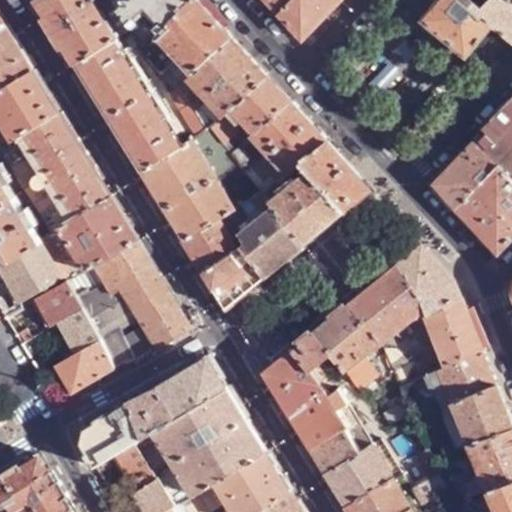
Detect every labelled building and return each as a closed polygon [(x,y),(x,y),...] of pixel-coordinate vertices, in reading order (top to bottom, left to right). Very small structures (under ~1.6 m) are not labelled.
[(82,0),(37,0),(141,170),(181,147),(175,137),(177,135),(125,51),(123,53),(116,43),(128,35),(131,33),(116,15),(111,9),(109,6),(97,13),(90,1),(85,4),(82,0)] [(119,0),(111,9),(116,15),(128,0),(119,0)] [(159,29),(188,0),(128,0),(116,15),(131,33),(128,35),(145,52),(158,30),(159,29)] [(196,72),(233,37),(198,0),(188,0),(159,29),(180,54),(196,72)] [(289,0),(267,0),(278,12),(289,0)] [(289,0),(278,12),(303,38),(321,19),(339,0),(289,0)] [(491,25),(462,0),(400,0),(467,54),(491,25)] [(511,0),(462,0),(491,25),(511,43),(511,0)] [(0,27),(8,23),(0,9),(0,27)] [(0,90),(35,68),(8,23),(0,27),(0,90)] [(233,109),(268,76),(233,37),(196,72),(193,75),(227,114),(233,109)] [(193,75),(196,72),(180,54),(167,66),(183,84),(193,75)] [(182,85),(183,84),(167,66),(159,56),(151,61),(174,91),(182,85)] [(18,138),(62,111),(35,68),(0,90),(0,115),(13,140),(18,138)] [(255,134),(291,102),(268,76),(233,109),(255,134)] [(173,93),(200,136),(210,128),(182,85),(174,91),(173,93)] [(511,100),(475,139),(498,162),(511,177),(511,100)] [(301,163),(327,140),(291,102),(255,134),(252,135),(287,175),(301,163)] [(68,221),(113,194),(62,111),(18,138),(40,174),(34,180),(33,184),(33,187),(36,190),(39,190),(48,185),(68,221)] [(241,130),(227,114),(219,121),(213,126),(228,141),(241,130)] [(0,144),(8,142),(0,126),(0,144)] [(498,162),(475,139),(433,182),(456,207),(498,162)] [(193,140),(181,147),(141,170),(184,239),(214,224),(222,220),(235,213),(255,201),(265,195),(264,194),(262,190),(243,166),(239,160),(215,175),(193,140)] [(371,189),(327,140),(301,163),(343,212),(371,189)] [(252,159),(242,145),(235,151),(233,153),(239,160),(243,166),(249,162),(252,159)] [(249,162),(243,166),(262,190),(268,186),(249,162)] [(511,177),(498,162),(456,207),(496,253),(511,236),(511,177)] [(343,212),(301,163),(287,175),(282,178),(286,183),(283,186),(284,188),(269,200),(303,244),(343,212)] [(0,209),(17,200),(0,171),(0,209)] [(264,194),(278,182),(275,179),(268,186),(262,190),(264,194)] [(94,266),(140,239),(113,194),(68,221),(61,225),(62,228),(50,234),(41,240),(42,242),(63,276),(65,280),(67,279),(69,281),(94,266)] [(263,276),(303,244),(269,200),(265,195),(255,201),(261,210),(235,238),(242,248),(263,276)] [(0,267),(42,242),(41,240),(17,200),(0,209),(0,267)] [(184,239),(204,271),(234,254),(214,224),(184,239)] [(194,327),(140,239),(94,266),(105,282),(89,292),(87,289),(77,296),(85,310),(94,327),(101,338),(117,366),(148,355),(194,327)] [(42,242),(0,267),(0,269),(21,302),(63,276),(42,242)] [(422,244),(397,264),(421,309),(427,321),(448,364),(483,348),(455,281),(422,244)] [(226,307),(263,276),(242,248),(234,254),(204,271),(226,307)] [(421,309),(397,264),(350,301),(380,339),(381,340),(421,309)] [(77,296),(69,281),(67,279),(65,280),(36,299),(52,328),(60,324),(85,310),(77,296)] [(380,339),(350,301),(314,331),(331,353),(342,367),(357,384),(358,386),(377,371),(361,352),(365,348),(367,351),(381,340),(380,339)] [(77,352),(101,338),(94,327),(85,310),(60,324),(77,352)] [(448,364),(427,321),(417,329),(424,344),(424,348),(421,354),(418,358),(414,361),(408,362),(403,361),(401,359),(395,347),(382,344),(399,386),(430,373),(448,364)] [(331,353),(314,331),(294,347),(311,369),(331,353)] [(114,368),(117,366),(101,338),(77,352),(55,364),(57,366),(72,393),(114,368)] [(311,369),(294,347),(265,371),(292,416),(324,387),(311,369)] [(497,381),(483,348),(448,364),(430,373),(443,405),(453,401),(497,381)] [(211,355),(159,385),(178,415),(228,384),(211,355)] [(511,425),(511,418),(497,381),(453,401),(471,444),(511,425)] [(178,415),(149,434),(142,438),(159,463),(164,470),(162,473),(179,503),(184,501),(267,449),(228,384),(178,415)] [(324,387),(292,416),(297,425),(312,449),(343,425),(346,423),(337,407),(347,399),(338,384),(327,391),(324,387)] [(152,389),(129,402),(149,434),(178,415),(159,385),(152,389)] [(346,423),(343,425),(359,448),(372,438),(369,433),(347,399),(337,407),(346,423)] [(81,443),(95,467),(106,460),(116,454),(142,438),(149,434),(129,402),(86,426),(81,443)] [(343,425),(312,449),(326,473),(359,448),(343,425)] [(511,478),(511,425),(471,444),(483,472),(476,476),(477,478),(451,491),(456,501),(467,497),(490,488),(511,478)] [(128,474),(108,487),(111,493),(128,482),(133,479),(159,463),(142,438),(116,454),(128,474)] [(359,448),(326,473),(346,505),(393,471),(372,438),(359,448)] [(184,501),(190,511),(205,511),(227,499),(234,511),(251,511),(291,488),(267,449),(184,501)] [(77,511),(42,453),(0,478),(0,500),(7,511),(77,511)] [(454,472),(445,455),(435,460),(442,473),(444,477),(454,472)] [(106,460),(95,467),(99,474),(111,467),(106,460)] [(442,473),(435,460),(422,466),(429,479),(442,473)] [(159,463),(133,479),(139,488),(134,491),(145,511),(164,511),(179,503),(162,473),(164,470),(159,463)] [(393,471),(415,508),(422,504),(413,487),(400,466),(393,471)] [(346,505),(350,511),(407,511),(415,508),(393,471),(346,505)] [(450,490),(444,477),(442,473),(429,479),(413,487),(422,504),(450,490)] [(500,511),(511,511),(511,478),(490,488),(500,511)] [(128,482),(111,493),(114,499),(132,489),(128,482)] [(305,511),(291,488),(251,511),(305,511)] [(474,511),(467,497),(456,501),(461,511),(474,511)] [(164,511),(190,511),(184,501),(179,503),(164,511)]
